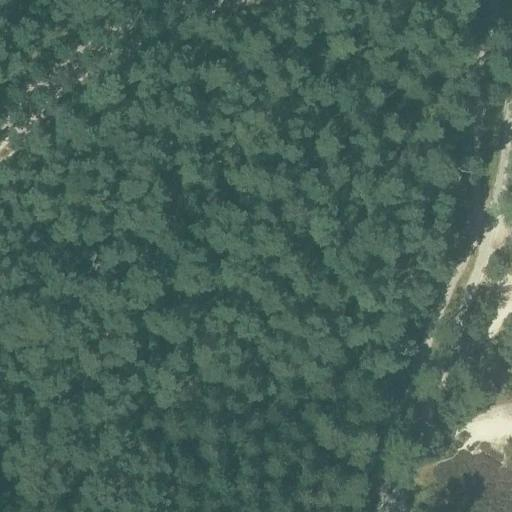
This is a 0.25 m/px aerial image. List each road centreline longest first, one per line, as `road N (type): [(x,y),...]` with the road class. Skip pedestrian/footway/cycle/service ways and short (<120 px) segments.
road 1 (unknown): [(493,0),(479,72),(483,173),(372,469)]
road 2 (track): [(172,0),(92,47),(0,129)]
